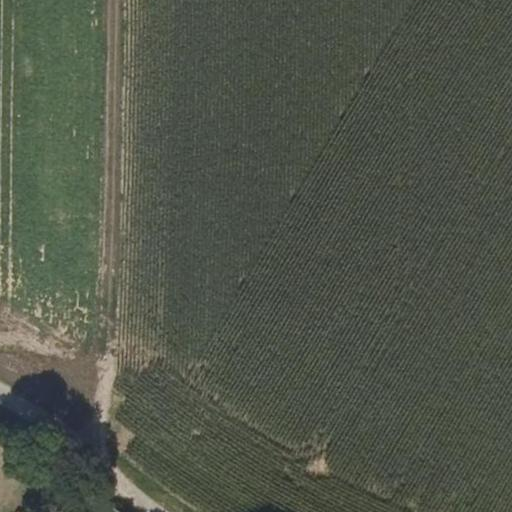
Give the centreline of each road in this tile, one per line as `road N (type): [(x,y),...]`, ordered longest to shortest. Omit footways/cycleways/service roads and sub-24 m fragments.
road 1 (track): [(84,459),(104,142),(101,0)]
road 2 (track): [(0,412),(167,511)]
